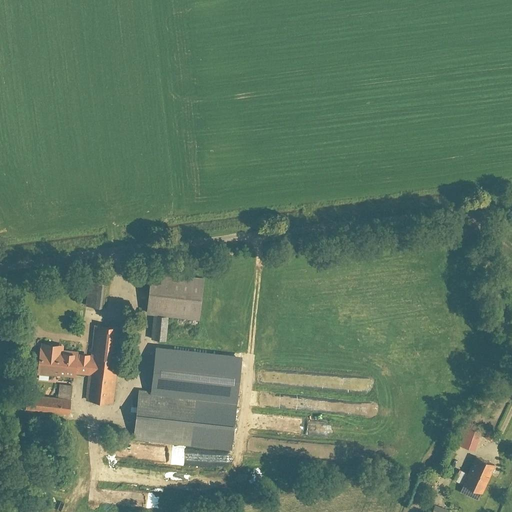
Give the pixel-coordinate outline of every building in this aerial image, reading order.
[(155,274),(151,311),(202,317),(206,279),(155,274)] [(90,276),(87,311),(104,312),(108,278),(90,276)] [(147,378),(164,380),(171,320),(154,318),(147,378)] [(95,327),(93,357),(66,355),(67,345),(43,344),(41,377),(65,379),(65,377),(92,378),(91,400),(117,401),(121,329),(95,327)] [(73,387),(60,386),(60,394),(73,395),(73,387)] [(142,392),(137,439),(233,449),(238,402),(142,392)] [(31,393),(29,415),(71,419),(73,397),(31,393)] [(464,428),(457,445),(472,451),(479,434),(464,428)] [(476,458),(466,487),(487,494),(497,465),(476,458)]
